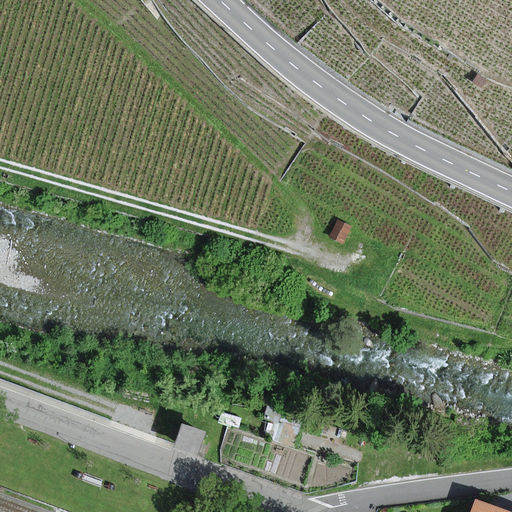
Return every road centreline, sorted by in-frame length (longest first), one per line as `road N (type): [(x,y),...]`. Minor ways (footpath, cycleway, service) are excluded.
road 1 (primary): [(511,195),(389,136),(317,88),(216,0)]
road 2 (track): [(0,163),(327,256)]
road 3 (unclassified): [(0,399),(314,511)]
road 4 (unclassified): [(320,511),(511,478)]
road 5 (track): [(126,446),(137,417),(0,366)]
